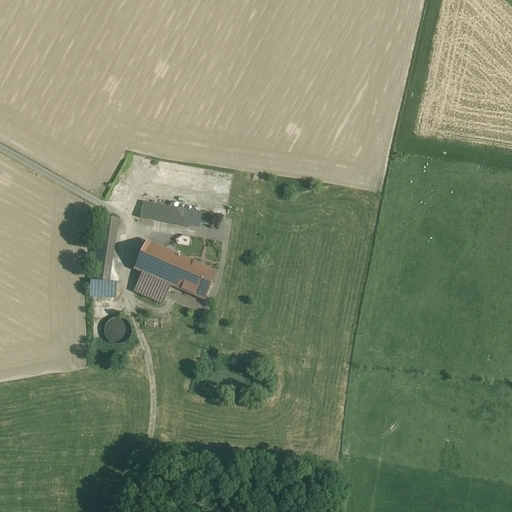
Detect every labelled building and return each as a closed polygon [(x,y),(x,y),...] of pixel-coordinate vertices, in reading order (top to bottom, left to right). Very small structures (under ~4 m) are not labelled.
[(185,211),(143,203),(140,219),(182,227),(185,211)] [(202,214),(185,211),(182,227),(200,230),(202,214)] [(117,221),(100,218),(91,281),(91,297),(116,299),(117,284),(108,283),(117,221)] [(146,243),(134,270),(143,274),(171,286),(179,289),(191,262),(146,243)] [(216,274),(191,262),(179,289),(204,301),(216,274)] [(143,274),(135,293),(162,305),(171,286),(143,274)] [(131,338),(132,332),(131,327),(128,323),(123,320),(118,319),(113,320),(108,323),(105,328),(104,333),(105,338),(108,343),(113,345),(118,346),(124,345),(128,342),(131,338)]
